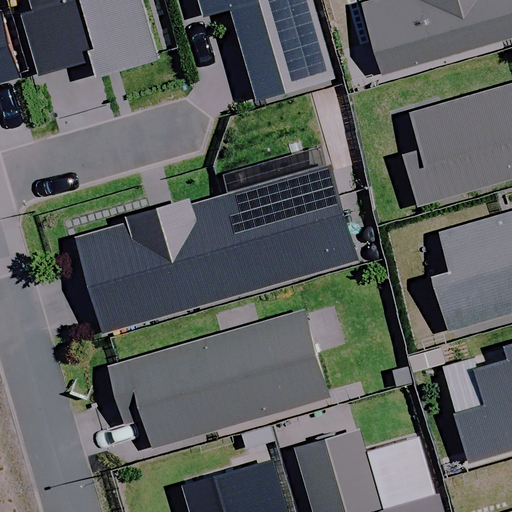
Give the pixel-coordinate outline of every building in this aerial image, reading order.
[(0,0),(0,78),(30,70),(11,5),(1,8),(0,4),(0,0)] [(44,0),(46,4),(33,7),(50,65),(110,48),(115,65),(168,49),(154,0),(44,0)] [(216,0),(218,6),(236,1),(263,95),(345,71),(325,0),(216,0)] [(511,0),(379,0),(398,64),(511,31),(511,0)] [(511,78),(424,105),(434,139),(415,144),(430,197),(511,173),(511,78)] [(142,213),(91,228),(119,323),(372,249),(344,155),(205,195),(203,189),(140,207),(142,213)] [(443,271),(459,324),(511,309),(511,207),(452,226),(463,265),(443,271)] [(314,303),(120,360),(136,417),(157,411),(166,440),(339,390),(314,303)] [(466,408),(480,455),(511,445),(511,352),(490,359),(501,398),(466,408)] [(369,422),(306,440),(326,511),(456,511),(433,429),(376,446),(369,422)] [(302,511),(285,450),(194,477),(204,511),(302,511)]
